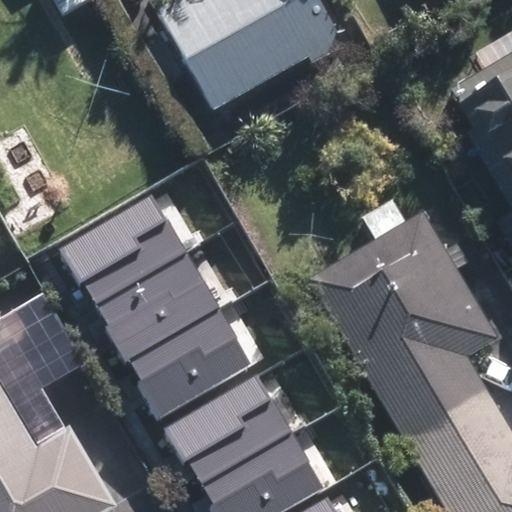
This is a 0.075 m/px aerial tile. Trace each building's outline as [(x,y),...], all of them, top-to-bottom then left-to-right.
[(311,0),(152,0),(146,4),(206,108),(333,37),(311,0)] [(511,261),(511,46),(443,86),(452,102),(449,102),(461,123),(456,126),(502,207),(487,216),(511,261)] [(369,239),(301,277),(438,511),(511,511),(511,435),(510,436),(460,351),(490,332),(418,210),(400,220),(386,197),(356,215),(369,239)] [(346,511),(177,202),(60,266),(194,511),(346,511)] [(0,511),(95,511),(108,505),(62,425),(57,428),(0,328),(0,511)]
